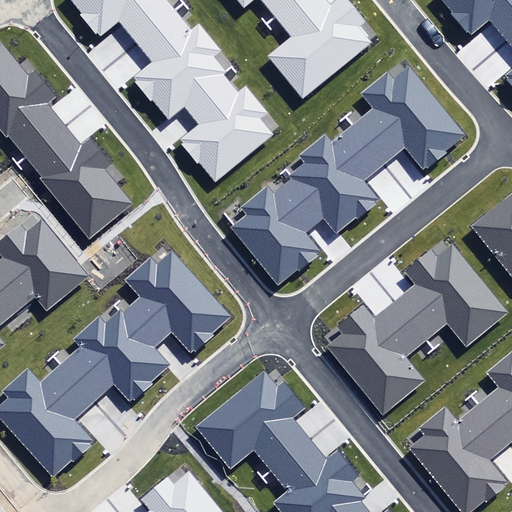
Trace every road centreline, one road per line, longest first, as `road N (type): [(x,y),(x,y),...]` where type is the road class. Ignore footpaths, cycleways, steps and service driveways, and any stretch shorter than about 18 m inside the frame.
road 1 (residential): [(23,0),(130,126),(277,324)]
road 2 (residential): [(47,509),(81,501),(144,446),(187,394),(277,324)]
road 3 (residential): [(277,324),(511,138)]
road 4 (residential): [(277,324),(430,511)]
road 5 (residential): [(393,0),(511,138)]
